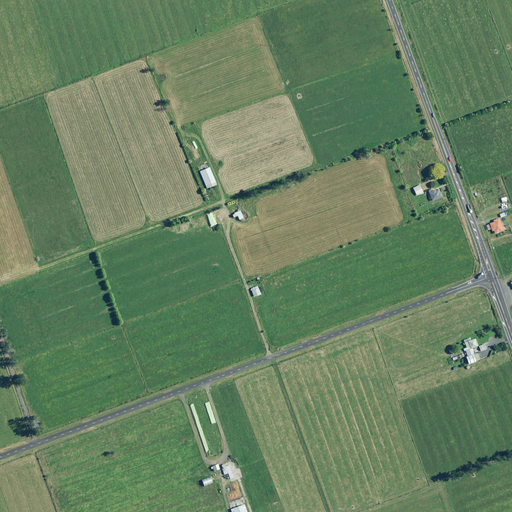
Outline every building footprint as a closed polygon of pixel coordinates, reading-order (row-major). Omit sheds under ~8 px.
[(216,185),(210,167),(199,171),(206,189),(216,185)] [(423,193),(419,185),(412,188),(416,195),(420,193),(420,194),(423,193)] [(439,192),(438,189),(428,192),(431,201),(442,197),(440,192),(439,192)] [(243,218),(240,210),(231,214),(233,217),(237,216),(239,220),(243,218)] [(505,230),(504,227),(503,225),(501,226),(499,218),(492,220),(493,222),(489,223),(492,231),(493,231),(494,234),(505,230)] [(260,294),(257,286),(250,288),(253,297),(260,294)] [(477,346),(475,339),(464,342),(466,348),(464,348),(467,356),(465,356),(468,364),(475,362),(471,348),(477,346)] [(225,467),(224,464),(220,465),(224,475),(227,473),(230,479),(234,478),(229,465),(225,467)] [(212,483),(210,477),(201,480),(203,486),(212,483)]
